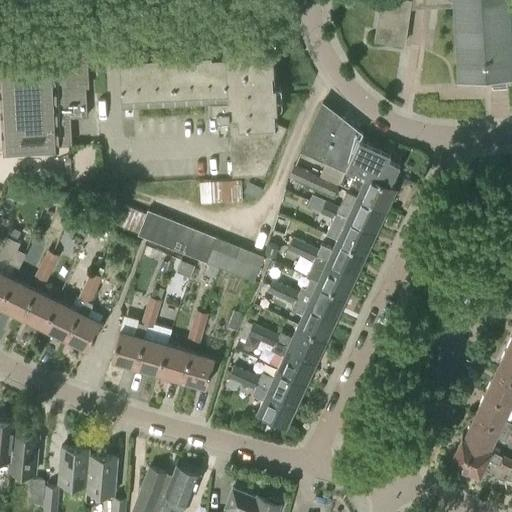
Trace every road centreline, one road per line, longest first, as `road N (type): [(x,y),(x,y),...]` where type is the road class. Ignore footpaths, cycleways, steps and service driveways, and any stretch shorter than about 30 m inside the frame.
road 1 (residential): [(309,465),(462,138)]
road 2 (residential): [(309,465),(104,407),(0,363)]
road 3 (residential): [(394,487),(511,231)]
road 4 (residential): [(462,138),(400,126),(361,100),(334,73),(315,35),(310,0)]
